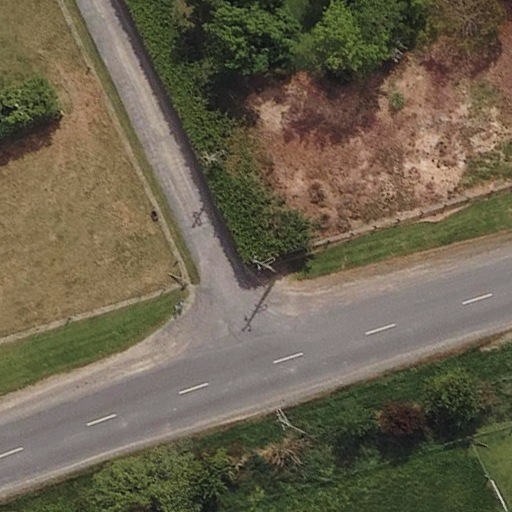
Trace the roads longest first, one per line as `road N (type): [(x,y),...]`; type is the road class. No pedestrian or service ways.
road 1 (unclassified): [(511,290),(205,385),(0,459)]
road 2 (unknown): [(273,364),(102,0)]
